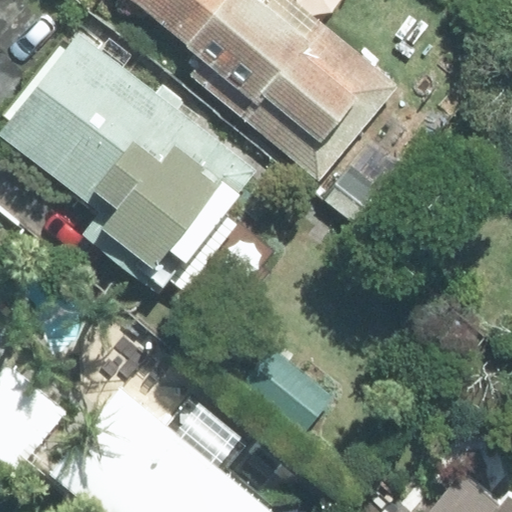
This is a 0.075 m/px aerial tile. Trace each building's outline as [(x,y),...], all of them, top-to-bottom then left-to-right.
[(389,75),(306,10),(293,28),(258,0),(128,0),(190,50),(179,64),(312,172),(389,75)] [(191,285),(200,272),(201,258),(231,218),(216,205),(248,163),(62,21),(0,102),(0,136),(87,205),(71,225),(154,287),(163,274),(179,286),(191,285)] [(344,387),(281,337),(253,372),(316,422),(344,387)] [(70,405),(10,357),(0,369),(0,447),(22,465),(70,405)] [(182,411),(136,374),(68,457),(135,511),(270,511),(284,495),(236,454),(252,435),(198,392),(182,411)] [(511,511),(511,491),(504,499),(460,464),(422,511),(511,511)]
